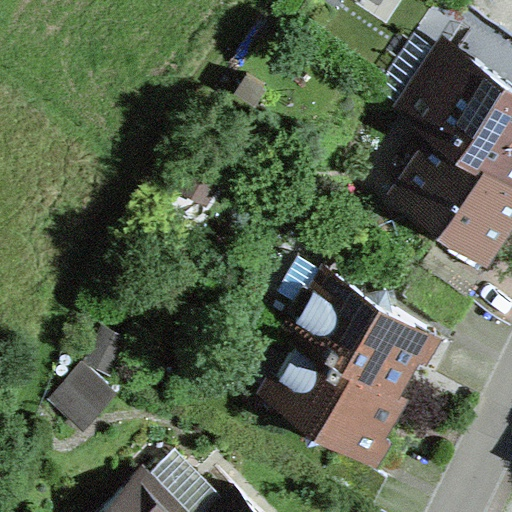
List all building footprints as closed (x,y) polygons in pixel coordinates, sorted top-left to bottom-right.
[(511,31),(473,4),(450,36),(475,54),(511,79),(511,31)] [(443,44),(403,102),(440,126),(511,177),(511,93),(510,92),(511,89),(511,79),(475,54),(469,62),(443,44)] [(511,177),(440,126),(398,186),(486,248),(511,211),(511,177)] [(473,296),(424,262),(403,292),(452,326),(473,296)] [(327,264),(292,324),(305,331),(393,383),(428,323),(387,299),(386,283),(368,288),(327,264)] [(305,331),(269,389),(306,412),(310,429),(327,424),(365,448),(401,389),(393,383),(305,331)] [(388,473),(335,446),(319,478),(372,505),(388,473)] [(191,511),(141,464),(94,511),(191,511)] [(204,511),(265,511),(235,482),(204,511)]
